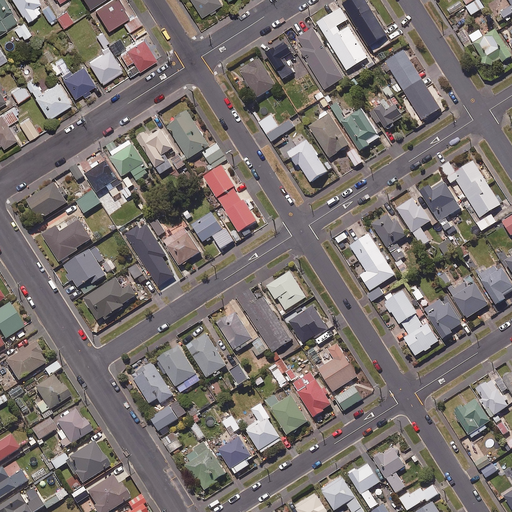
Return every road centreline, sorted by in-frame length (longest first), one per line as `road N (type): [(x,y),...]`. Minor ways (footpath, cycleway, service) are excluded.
road 1 (residential): [(88,366),(301,230)]
road 2 (residential): [(0,185),(193,61)]
road 3 (residential): [(301,230),(481,114)]
road 4 (residential): [(228,511),(407,398)]
road 5 (residential): [(301,230),(193,61)]
road 6 (residential): [(407,398),(301,230)]
road 7 (residential): [(181,511),(88,366)]
road 8 (residential): [(88,366),(0,226)]
road 9 (residential): [(481,114),(408,0)]
road 10 (residential): [(479,511),(407,398)]
road 11 (residential): [(407,398),(511,330)]
